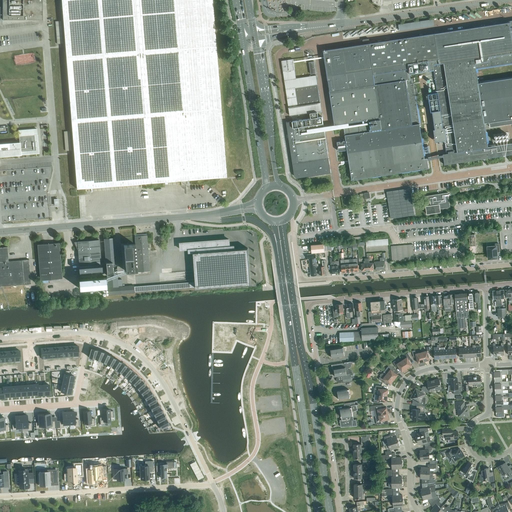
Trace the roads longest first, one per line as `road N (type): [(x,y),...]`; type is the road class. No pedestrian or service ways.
road 1 (residential): [(339,511),(310,305),(484,284)]
road 2 (primary): [(329,511),(281,219)]
road 3 (residential): [(511,264),(304,280),(291,211)]
road 4 (primary): [(277,245),(317,511)]
road 5 (residential): [(487,364),(423,370),(401,389),(397,412),(415,511)]
road 6 (residential): [(0,496),(212,483)]
road 7 (residential): [(212,483),(150,364),(90,334)]
road 8 (unclassified): [(0,231),(180,216)]
road 9 (tertiary): [(338,23),(508,0)]
road 10 (primary): [(242,37),(266,188)]
road 11 (primary): [(277,185),(254,36)]
road 12 (unclassified): [(260,360),(251,395),(257,444),(245,463),(212,483)]
road 13 (residential): [(511,450),(482,458),(469,446),(469,428),(488,411),(487,364)]
